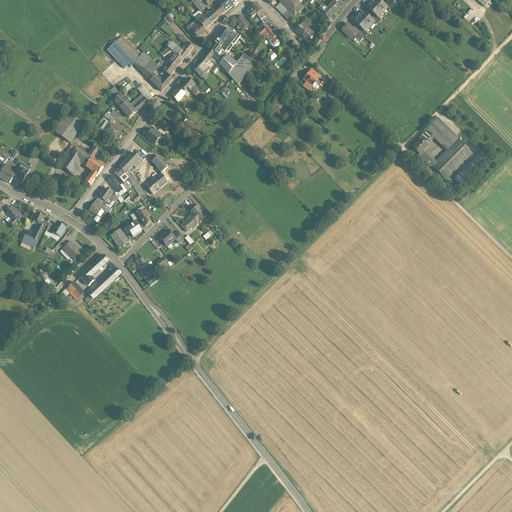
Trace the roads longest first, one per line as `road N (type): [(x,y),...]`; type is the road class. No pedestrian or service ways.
road 1 (tertiary): [(310,511),(119,263)]
road 2 (track): [(192,363),(402,150)]
road 3 (residential): [(249,0),(210,35),(70,219)]
road 4 (track): [(402,150),(511,258)]
road 5 (track): [(0,289),(54,294),(0,348)]
